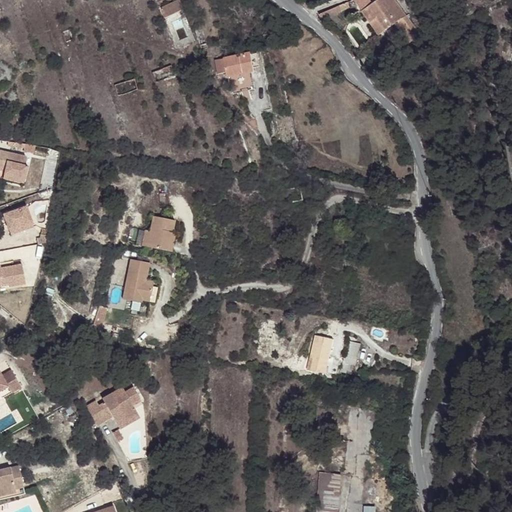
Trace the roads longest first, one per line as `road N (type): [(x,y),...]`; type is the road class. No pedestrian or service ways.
road 1 (residential): [(285,0),(328,33),(352,73),(411,129),(421,153),(423,250),(440,295),(410,439),(426,511)]
road 2 (track): [(511,387),(483,416),(473,469),(456,474),(447,409),(439,409)]
